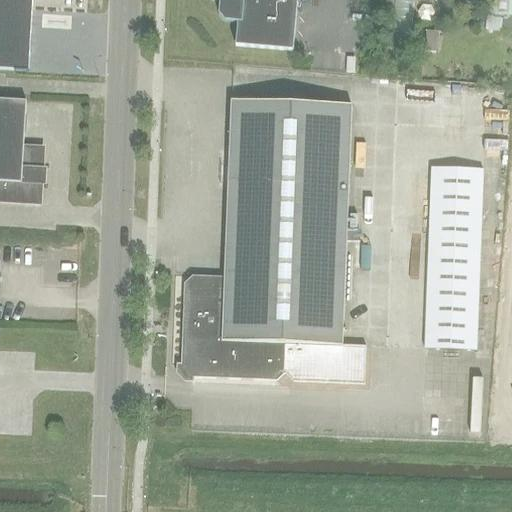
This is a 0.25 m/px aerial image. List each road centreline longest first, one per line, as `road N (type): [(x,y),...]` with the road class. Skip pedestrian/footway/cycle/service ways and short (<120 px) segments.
road 1 (track): [(493,511),(107,493)]
road 2 (secondary): [(115,237),(106,511)]
road 3 (secondary): [(115,237),(125,0)]
